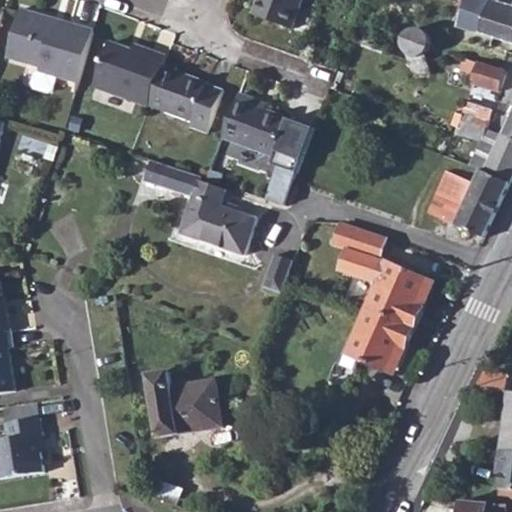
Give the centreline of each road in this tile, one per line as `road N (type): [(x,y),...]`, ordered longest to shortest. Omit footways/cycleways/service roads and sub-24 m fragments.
road 1 (secondary): [(504,270),(383,511)]
road 2 (residential): [(103,511),(78,340),(64,312)]
road 3 (residential): [(207,22),(242,53),(316,79)]
